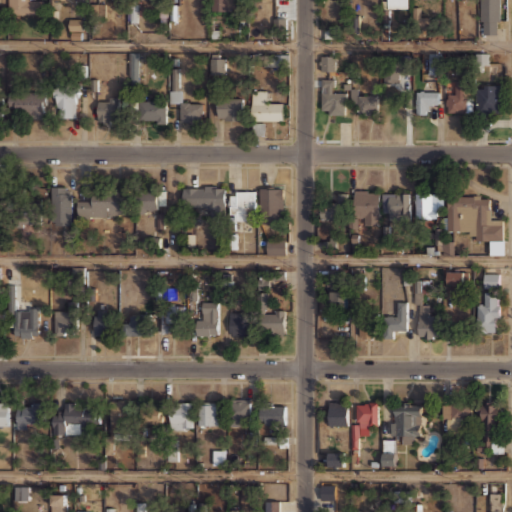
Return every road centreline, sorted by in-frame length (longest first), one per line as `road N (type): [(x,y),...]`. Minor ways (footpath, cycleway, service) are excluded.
road 1 (residential): [(511,153),(0,153)]
road 2 (tertiary): [(304,0),(304,511)]
road 3 (residential): [(511,370),(0,370)]
